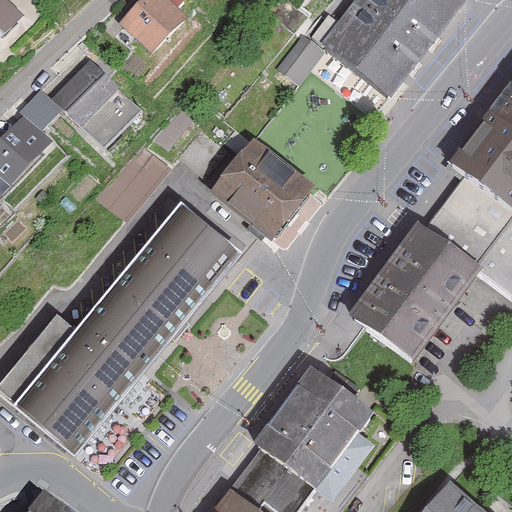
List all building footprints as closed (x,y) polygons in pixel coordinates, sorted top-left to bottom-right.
[(160,0),(157,0),(120,33),(144,61),(184,27),(160,0)] [(465,9),(452,0),(367,0),(319,64),(384,114),(465,9)] [(0,5),(0,42),(19,25),(0,5)] [(305,36),(280,69),(302,85),(327,52),(305,36)] [(94,69),(50,107),(75,135),(119,97),(94,69)] [(511,90),(492,117),(511,132),(511,90)] [(511,132),(492,117),(455,164),(467,175),(511,207),(511,132)] [(17,131),(0,149),(0,190),(6,196),(44,154),(17,131)] [(252,148),(216,193),(273,239),(309,194),(252,148)] [(127,222),(170,172),(143,149),(101,199),(127,222)] [(511,302),(511,207),(467,175),(422,236),(475,275),(511,302)] [(59,319),(0,390),(0,394),(73,454),(141,372),(237,255),(179,208),(76,333),(59,319)] [(385,276),(352,321),(409,363),(460,294),(464,289),(475,275),(422,236),(417,233),(385,276)] [(228,289),(246,304),(254,294),(237,279),(228,289)] [(334,375),(329,382),(353,400),(360,390),(336,371),(334,375)] [(329,382),(316,372),(258,449),(263,451),(316,491),(374,415),(353,400),(329,382)] [(300,511),(316,491),(263,451),(233,490),(263,511),(300,511)] [(474,511),(449,489),(427,511),(474,511)] [(263,511),(233,490),(216,511),(263,511)] [(59,511),(48,502),(39,511),(59,511)]
